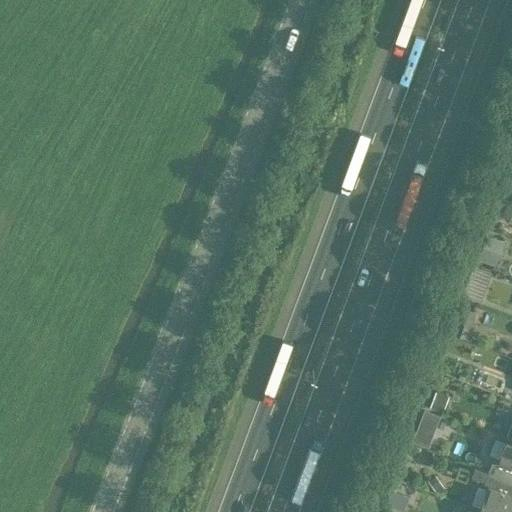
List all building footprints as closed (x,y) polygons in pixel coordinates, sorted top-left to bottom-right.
[(504,202),(498,217),(507,220),(511,207),(511,203),(511,202),(507,201),(504,202)] [(478,259),(496,266),(504,243),(486,236),(478,259)] [(487,270),(473,265),(469,275),(483,280),(487,270)] [(462,307),(452,335),(465,340),(474,311),(462,307)] [(428,405),(440,410),(446,395),(434,390),(428,405)] [(418,426),(412,441),(427,447),(433,432),(418,426)] [(511,440),(505,438),(496,461),(492,460),(488,472),(511,481),(511,440)] [(511,511),(511,496),(510,496),(511,489),(511,481),(488,472),(485,478),(483,485),(487,487),(479,509),(486,511),(511,511)] [(434,476),(427,481),(436,493),(442,488),(434,476)] [(384,501),(380,511),(402,511),(403,508),(384,501)]
